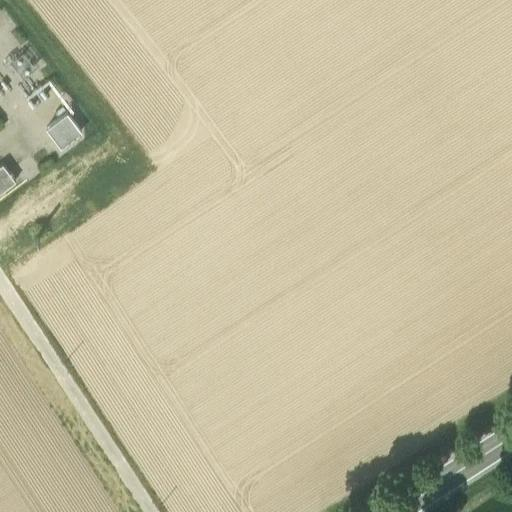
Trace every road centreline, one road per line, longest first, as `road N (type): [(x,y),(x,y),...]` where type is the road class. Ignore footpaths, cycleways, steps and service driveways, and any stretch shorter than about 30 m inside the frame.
road 1 (track): [(147,511),(0,286)]
road 2 (secondary): [(511,437),(396,511)]
